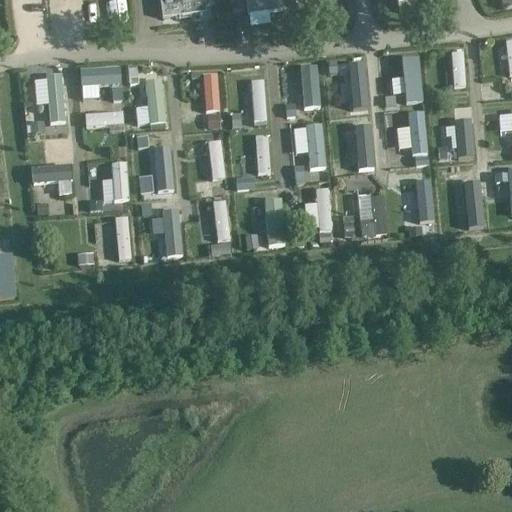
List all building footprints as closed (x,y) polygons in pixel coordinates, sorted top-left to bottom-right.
[(200,0),(156,0),(159,24),(203,19),(200,0)] [(279,0),(265,0),(245,2),(246,18),(281,13),(279,0)] [(335,6),(334,0),(293,0),(295,11),(335,6)] [(452,92),(463,91),(461,57),(449,58),(452,92)] [(416,64),(404,66),(408,106),(420,105),(416,64)] [(298,72),(302,113),(318,112),(315,71),(298,72)] [(25,76),(26,88),(61,85),(61,72),(25,76)] [(79,86),(120,84),(119,72),(79,74),(79,86)] [(368,117),(365,78),(352,79),(355,118),(368,117)] [(218,115),(215,79),(201,80),(204,116),(218,115)] [(144,87),(147,129),(164,127),(159,85),(144,87)] [(252,126),(264,125),(261,85),(249,86),(252,126)] [(121,116),(84,119),(84,131),(121,129),(121,116)] [(425,157),(421,119),(408,120),(412,158),(425,157)] [(459,163),(471,162),(468,121),(456,122),(459,163)] [(372,163),(368,122),(357,123),(359,164),(372,163)] [(308,174),(324,173),(320,130),(304,131),(308,174)] [(268,177),(266,141),(254,142),(256,178),(268,177)] [(206,147),(210,185),(223,183),(219,145),(206,147)] [(158,161),(161,197),(172,195),(170,160),(158,161)] [(110,169),(112,205),(127,204),(125,168),(110,169)] [(31,188),(71,185),(70,170),(30,173),(31,188)] [(419,229),(431,228),(428,187),(415,189),(419,229)] [(480,223),(478,188),(465,189),(468,223),(480,223)] [(326,193),(314,194),(317,235),(330,235),(326,193)] [(385,239),(382,200),(369,201),(373,240),(385,239)] [(280,204),(263,205),(266,251),(283,250),(280,204)] [(228,244),(224,206),(212,207),(216,245),(228,244)] [(179,221),(167,222),(169,265),(181,264),(179,221)] [(117,265),(129,264),(126,222),(113,223),(117,265)] [(0,284),(10,283),(4,235),(0,235),(0,284)]
